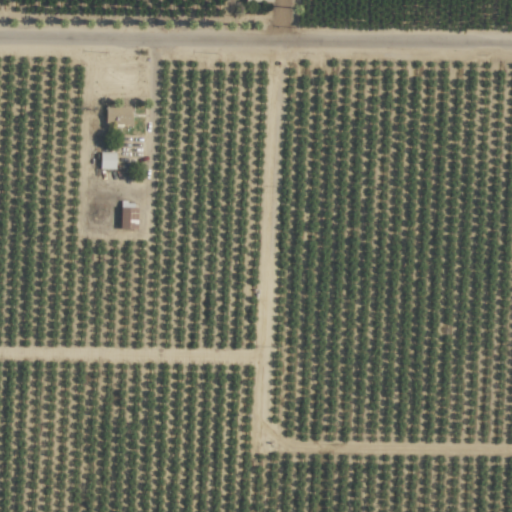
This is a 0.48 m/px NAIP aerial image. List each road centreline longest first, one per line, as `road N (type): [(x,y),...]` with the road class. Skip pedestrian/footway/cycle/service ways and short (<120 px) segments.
road 1 (residential): [(0,43),(511,52)]
road 2 (track): [(152,46),(146,227)]
